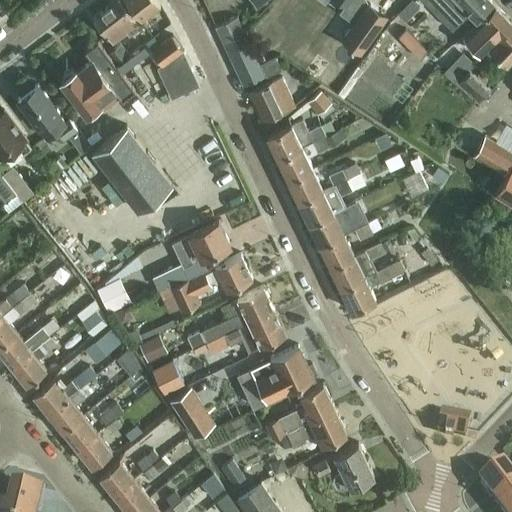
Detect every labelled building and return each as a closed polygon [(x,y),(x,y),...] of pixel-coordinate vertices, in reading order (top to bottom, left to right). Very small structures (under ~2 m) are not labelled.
[(121,0),(115,0),(93,17),(112,42),(126,31),(129,35),(141,26),(121,0)] [(144,17),(160,5),(156,0),(126,0),(141,19),(140,19),(144,23),(147,21),(144,17)] [(424,0),(452,28),(469,11),(478,20),(495,3),(492,0),(424,0)] [(368,2),(342,38),(360,51),(386,15),(368,2)] [(488,48),(511,23),(511,20),(495,3),(478,20),(462,34),(482,53),(488,47),(488,48)] [(216,25),(223,41),(244,32),(237,15),(216,25)] [(502,68),(511,57),(511,23),(469,66),(479,76),(495,61),(502,68)] [(405,28),(398,35),(420,58),(427,51),(405,28)] [(223,41),(228,52),(249,43),(244,32),(223,41)] [(182,48),(172,34),(151,49),(162,63),(157,66),(171,97),(196,85),(198,84),(199,84),(198,81),(197,81),(183,51),(184,50),(182,48)] [(84,49),(91,59),(77,69),(76,67),(73,69),(69,68),(69,67),(63,72),(63,77),(61,78),(86,112),(101,101),(105,107),(119,96),(122,99),(135,89),(116,64),(98,39),(84,49)] [(120,42),(108,52),(117,63),(129,54),(120,42)] [(228,52),(233,63),(254,53),(249,43),(228,52)] [(328,45),(319,62),(331,68),(340,52),(328,45)] [(233,63),(238,74),(259,64),(254,53),(233,63)] [(238,74),(243,85),(265,75),(259,64),(238,74)] [(469,67),(455,81),(455,82),(478,102),(491,89),(469,67)] [(250,90),(262,116),(263,117),(294,103),(282,76),(250,90)] [(38,83),(18,98),(40,127),(46,135),(56,128),(63,137),(77,127),(69,116),(65,119),(38,83)] [(4,108),(0,111),(0,150),(9,163),(31,146),(4,108)] [(302,117),(267,135),(277,156),(278,156),(278,157),(302,145),(313,140),(325,134),(320,124),(308,130),(302,117)] [(390,117),(377,130),(385,138),(398,125),(390,117)] [(126,124),(92,150),(138,209),(172,183),(126,124)] [(302,145),(278,157),(288,178),(312,167),(307,155),(330,144),(325,134),(313,140),(302,145)] [(502,171),(511,154),(511,151),(485,135),(474,154),(502,171)] [(385,147),(389,160),(410,155),(407,141),(385,147)] [(426,143),(414,146),(417,160),(429,157),(426,143)] [(511,160),(510,164),(494,190),(511,200),(511,160)] [(329,174),(334,184),(346,178),(360,171),(355,162),(342,168),(329,174)] [(13,165),(2,173),(17,191),(23,199),(33,191),(13,165)] [(299,200),(323,189),(312,167),(288,178),(299,200)] [(0,194),(5,201),(15,192),(17,191),(2,173),(0,169),(0,194)] [(323,189),(299,200),(309,222),(333,210),(344,205),(339,194),(365,182),(360,171),(346,178),(334,184),(323,189)] [(333,210),(309,222),(320,243),(344,232),(333,210)] [(355,227),(367,221),(363,211),(350,217),(355,227)] [(181,261),(154,274),(160,286),(168,282),(169,286),(170,285),(194,274),(209,266),(204,256),(230,243),(218,218),(189,232),(171,241),(181,261)] [(367,221),(355,227),(360,237),(372,231),(367,221)] [(344,232),(320,243),(330,265),(354,254),(354,253),(344,232)] [(341,287),(365,275),(376,270),(370,258),(385,250),(380,241),(354,253),(354,254),(330,265),(341,287)] [(194,274),(170,285),(182,310),(201,301),(196,292),(212,285),(216,294),(227,288),(252,276),(241,251),(209,266),(194,274)] [(400,258),(376,270),(381,280),(405,269),(400,258)] [(425,277),(429,287),(448,279),(440,259),(385,282),(390,292),(425,277)] [(365,275),(341,287),(352,309),(376,297),(365,275)] [(109,310),(121,304),(110,281),(97,287),(109,310)] [(0,314),(3,312),(30,291),(23,283),(0,301),(0,314)] [(248,320),(249,320),(274,308),(263,284),(237,297),(243,309),(202,328),(207,339),(227,330),(248,320)] [(3,312),(0,314),(0,344),(17,331),(9,320),(36,299),(30,291),(3,312)] [(96,308),(82,319),(92,331),(106,320),(96,308)] [(286,332),(274,308),(249,320),(248,320),(227,330),(232,340),(243,335),(250,349),(286,332)] [(185,325),(180,313),(147,328),(157,349),(175,340),(171,331),(185,325)] [(17,331),(0,344),(0,349),(12,364),(32,349),(41,341),(50,333),(43,324),(24,339),(17,331)] [(122,339),(112,324),(95,337),(107,351),(122,339)] [(32,349),(12,364),(27,383),(35,376),(36,377),(38,375),(38,374),(46,367),(38,357),(56,342),(50,333),(41,341),(32,349)] [(299,345),(298,343),(251,366),(266,399),(314,376),(313,374),(316,371),(312,362),(307,363),(303,353),(301,354),(297,346),(299,345)] [(173,349),(159,354),(167,374),(181,368),(173,349)] [(214,361),(203,368),(215,387),(226,380),(214,361)] [(43,385),(33,392),(48,411),(68,395),(86,380),(96,372),(89,364),(62,386),(54,376),(45,383),(44,382),(42,384),(43,385)] [(186,372),(171,379),(176,391),(192,384),(186,372)] [(68,395),(48,411),(62,429),(63,428),(83,413),(75,402),(93,388),(86,380),(68,395)] [(273,436),(282,432),(335,407),(323,381),(300,392),(306,404),(266,423),(273,436)] [(213,422),(205,409),(190,386),(171,399),(194,434),(213,422)] [(107,423),(115,416),(123,410),(117,402),(100,415),(107,423)] [(335,407),(282,432),(289,446),(306,439),(304,436),(315,431),(321,444),(347,432),(335,407)] [(440,423),(438,432),(445,433),(444,435),(453,437),(453,435),(465,437),(467,430),(469,418),(442,412),(440,423)] [(63,428),(78,446),(97,431),(83,413),(63,428)] [(115,416),(107,423),(113,431),(121,424),(115,416)] [(112,449),(97,431),(78,446),(92,465),(112,449)] [(314,462),(318,473),(339,463),(343,470),(336,473),(334,476),(334,479),(337,485),(340,487),(343,487),(349,484),(350,485),(360,480),(361,481),(369,477),(368,476),(374,474),(358,442),(336,452),(336,451),(326,456),(314,462)] [(137,461),(144,469),(152,462),(146,454),(137,461)] [(115,492),(134,477),(119,458),(111,465),(110,464),(108,466),(108,467),(100,474),(115,492)] [(232,458),(222,465),(236,486),(246,478),(232,458)] [(152,462),(144,469),(150,477),(159,471),(158,470),(152,462)] [(511,470),(510,472),(503,463),(478,482),(494,502),(511,487),(511,470)] [(115,492),(129,510),(149,495),(134,477),(115,492)] [(237,496),(248,511),(283,511),(261,479),(237,496)] [(0,501),(0,502),(0,511),(35,511),(41,489),(12,482),(7,502),(0,501)] [(511,511),(511,487),(494,502),(501,511),(511,511)] [(172,505),(181,498),(174,490),(166,497),(172,505)] [(162,511),(149,495),(129,510),(130,511),(162,511)] [(172,505),(163,511),(179,511),(187,506),(181,498),(172,505)]
